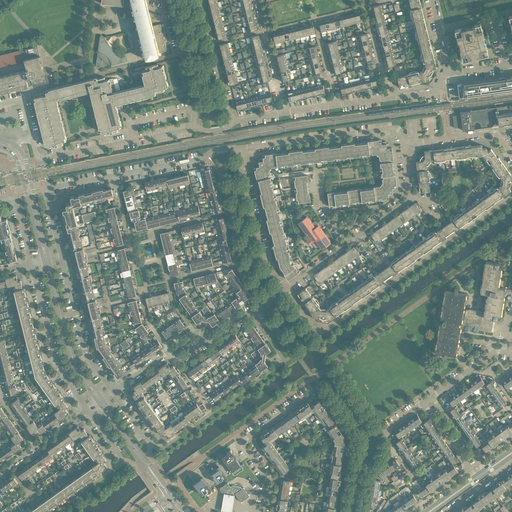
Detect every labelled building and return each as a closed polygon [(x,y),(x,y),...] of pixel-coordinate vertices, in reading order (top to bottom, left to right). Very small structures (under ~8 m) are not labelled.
[(151,20),(145,0),(130,0),(131,1),(132,1),(136,16),(138,24),(139,29),(146,59),(147,59),(148,59),(149,59),(151,59),(152,59),(153,58),(155,57),(154,57),(154,54),(167,51),(160,24),(152,25),(151,20)] [(421,13),(420,8),(421,7),(420,2),(417,2),(416,0),(408,0),(411,9),(410,10),(411,12),(414,25),(425,23),(423,15),(421,15),(421,14),(418,14),(418,13),(421,13)] [(424,35),(423,34),(426,34),(426,31),(427,31),(426,26),(425,23),(414,25),(419,47),(430,44),(428,36),(427,36),(426,35),(424,35)] [(256,24),(246,26),(244,27),(245,32),(257,29),(256,25),(256,24)] [(484,43),(482,35),(483,35),(480,24),(474,25),(474,26),(465,28),(465,27),(455,30),(457,42),(458,41),(460,49),(459,49),(462,61),(472,58),(472,57),(474,57),(475,58),(488,54),(485,43),(484,43)] [(143,59),(142,57),(145,56),(145,59),(146,59),(139,29),(130,31),(135,50),(120,54),(119,54),(115,50),(116,49),(113,46),(112,48),(107,43),(103,37),(100,37),(101,35),(100,35),(96,65),(96,64),(98,64),(99,67),(99,68),(111,65),(111,67),(134,62),(136,61),(143,60),(143,59)] [(367,33),(364,34),(355,36),(356,41),(359,41),(368,38),(368,37),(367,33)] [(430,44),(419,47),(423,63),(424,62),(426,67),(425,69),(432,73),(433,72),(432,69),(436,68),(434,59),(433,60),(432,56),(429,57),(429,56),(431,55),(431,52),(432,52),(430,44)] [(46,81),(42,68),(37,46),(0,54),(0,92),(28,85),(28,84),(32,83),(32,84),(39,83),(46,81)] [(121,107),(120,103),(156,94),(155,93),(164,90),(163,90),(163,88),(168,86),(162,66),(156,67),(155,64),(145,67),(146,70),(142,71),(145,84),(121,90),(116,91),(113,78),(105,80),(105,77),(97,79),(97,78),(60,87),(45,91),(46,92),(37,94),(37,97),(42,96),(43,100),(46,109),(47,116),(49,123),(51,130),(53,136),(54,143),(52,144),(53,147),(63,144),(62,144),(61,141),(66,140),(56,100),(90,91),(100,132),(105,130),(106,133),(105,133),(105,134),(115,131),(114,128),(121,126),(118,113),(117,113),(115,107),(117,107),(117,108),(121,107)] [(407,75),(397,78),(399,85),(404,84),(405,86),(410,85),(410,83),(414,82),(413,79),(414,79),(415,82),(420,81),(420,82),(429,80),(428,76),(431,75),(432,73),(425,69),(423,71),(418,72),(418,71),(407,74),(407,75)] [(499,78),(468,82),(457,83),(459,98),(467,97),(511,90),(511,76),(504,77),(504,76),(499,77),(499,78)] [(43,100),(35,102),(37,111),(46,109),(43,100)] [(511,105),(460,112),(460,115),(453,116),(454,128),(462,127),(462,130),(492,126),(495,123),(496,123),(498,123),(498,125),(511,122),(511,105)] [(47,116),(46,109),(37,111),(39,118),(47,116)] [(47,116),(39,118),(40,125),(49,123),(47,116)] [(49,123),(40,125),(42,132),(51,130),(49,123)] [(51,130),(42,132),(44,139),(53,136),(51,130)] [(53,136),(44,139),(45,145),(52,144),(54,143),(53,136)] [(393,154),(392,147),(382,149),(382,147),(381,139),(374,140),(376,153),(377,154),(378,155),(379,156),(393,154)] [(355,143),(348,143),(349,156),(352,155),(353,156),(360,155),(360,154),(363,154),(365,153),(366,155),(370,154),(369,153),(372,153),(372,154),(376,153),(374,140),(367,141),(367,142),(362,143),(363,147),(362,147),(361,147),(360,143),(355,144),(355,143)] [(349,156),(348,143),(341,144),(341,146),(336,146),(337,150),(335,150),(334,151),(334,147),(329,147),(329,146),(322,147),(323,159),(326,159),(326,160),(334,159),(334,158),(337,157),(339,157),(339,158),(347,157),(347,156),(349,156)] [(472,156),(471,146),(471,145),(449,148),(451,159),(472,156)] [(491,149),(485,153),(484,154),(483,153),(482,145),(471,146),(472,156),(483,155),(489,163),(497,157),(491,149)] [(323,159),(322,147),(315,148),(315,149),(313,149),(310,150),(310,154),(308,154),(308,150),(304,151),(302,151),(302,149),(295,150),(297,162),(300,162),(300,163),(304,163),(306,162),(307,162),(307,161),(313,160),(313,161),(315,161),(317,161),(320,161),(320,159),(323,159)] [(451,159),(449,148),(424,151),(425,155),(422,155),(421,157),(428,162),(429,161),(434,160),(434,161),(451,159)] [(276,153),(269,154),(271,167),(275,167),(275,165),(277,165),(277,166),(281,166),(281,164),(287,164),(287,165),(294,164),(294,163),(297,162),(295,150),(289,151),(289,153),(284,153),(284,157),(283,157),(282,157),(281,154),(276,154),(276,153)] [(263,155),(264,162),(264,165),(254,167),(255,174),(268,171),(271,167),(269,154),(263,155)] [(389,169),(389,168),(389,167),(393,166),(392,161),(393,161),(393,154),(379,156),(380,160),(381,159),(381,162),(380,162),(381,166),(382,166),(382,172),(381,172),(382,176),(383,176),(383,178),(382,178),(383,182),(396,181),(395,174),(394,174),(393,169),(389,169)] [(428,162),(421,157),(420,159),(420,161),(416,162),(420,192),(430,191),(428,180),(430,180),(429,174),(428,169),(427,169),(426,164),(428,162)] [(511,178),(511,176),(500,160),(498,157),(497,157),(489,163),(499,177),(500,176),(503,180),(502,183),(511,184),(511,182),(510,180),(511,178)] [(271,187),(271,184),(270,181),(271,181),(270,177),(269,177),(268,175),(269,174),(268,171),(255,174),(257,181),(259,180),(260,185),(263,184),(264,186),(264,187),(260,188),(262,193),(260,193),(262,200),(274,197),(273,194),(274,194),(272,187),(272,186),(271,187)] [(304,190),(304,189),(303,188),(307,187),(306,182),(308,182),(307,175),(295,176),(295,180),(294,180),(295,187),(296,187),(297,190),(297,193),(296,193),(297,200),(298,200),(298,203),(311,201),(310,194),(308,195),(307,190),(304,190)] [(396,181),(383,182),(380,186),(381,198),(381,199),(388,198),(387,188),(397,187),(396,181)] [(497,187),(484,196),(490,205),(511,191),(508,187),(510,186),(511,184),(502,183),(502,185),(498,188),(497,187)] [(134,192),(133,188),(132,189),(132,186),(124,188),(125,191),(123,191),(124,196),(138,193),(138,191),(134,192)] [(381,198),(380,186),(373,186),(373,188),(367,189),(361,190),(361,188),(354,189),(355,201),(358,201),(358,202),(366,201),(366,200),(368,199),(369,202),(369,199),(371,199),(372,200),(379,199),(379,198),(381,198)] [(100,199),(113,196),(115,201),(113,202),(113,205),(118,204),(114,189),(112,190),(111,188),(103,190),(103,189),(98,190),(100,199)] [(355,201),(354,189),(347,190),(347,191),(335,193),(334,191),(327,192),(329,204),(332,204),(332,205),(339,204),(339,206),(343,205),(343,203),(345,202),(345,204),(353,203),(353,201),(355,201)] [(100,199),(98,190),(92,191),(92,193),(87,194),(85,195),(84,193),(79,195),(79,196),(81,204),(100,199)] [(136,199),(135,196),(141,195),(141,192),(138,193),(124,196),(126,202),(127,201),(136,199)] [(75,221),(72,211),(72,207),(73,207),(73,206),(81,204),(79,196),(74,197),(74,196),(70,197),(72,202),(66,204),(67,208),(63,210),(64,213),(65,213),(67,223),(66,223),(67,226),(76,224),(77,224),(76,220),(75,221)] [(473,218),(490,205),(484,196),(466,209),(473,218)] [(278,212),(277,209),(276,207),(277,206),(276,199),(274,199),(274,197),(262,200),(263,206),(265,206),(266,211),(270,210),(270,211),(270,212),(267,213),(268,218),(267,219),(268,225),(280,222),(279,219),(281,219),(279,212),(278,212)] [(418,202),(416,203),(415,203),(413,204),(410,206),(416,214),(421,211),(418,206),(420,205),(418,202)] [(188,203),(186,204),(189,217),(195,215),(193,206),(189,207),(188,203)] [(139,210),(138,207),(142,206),(141,204),(127,207),(128,212),(130,212),(139,210)] [(184,218),(182,209),(179,210),(178,206),(176,207),(179,219),(184,218)] [(416,214),(410,206),(406,209),(412,217),(416,214)] [(175,211),(171,212),(174,222),(180,220),(179,219),(176,207),(174,207),(175,211)] [(167,209),(165,209),(169,223),(174,222),(171,212),(168,212),(167,209)] [(406,209),(404,210),(402,212),(407,220),(412,217),(406,209)] [(455,231),(470,220),(473,218),(466,209),(453,218),(453,219),(445,226),(450,234),(455,231)] [(139,210),(130,212),(131,217),(132,217),(133,220),(136,219),(136,220),(134,221),(137,230),(147,227),(145,218),(140,219),(140,218),(141,218),(139,210)] [(157,211),(155,212),(158,226),(163,224),(161,214),(158,215),(157,211)] [(118,212),(106,214),(108,220),(117,217),(116,214),(118,214),(118,212)] [(402,212),(399,214),(397,215),(403,223),(407,220),(402,212)] [(82,215),(83,222),(84,223),(91,221),(91,218),(89,213),(82,215)] [(9,232),(6,222),(8,222),(7,218),(2,219),(1,215),(0,214),(0,229),(1,234),(0,234),(1,238),(2,237),(11,235),(10,232),(9,232)] [(146,214),(144,214),(145,218),(147,227),(147,228),(153,227),(150,217),(147,218),(146,214)] [(403,223),(397,215),(393,218),(398,226),(403,223)] [(330,243),(323,232),(315,221),(312,223),(307,217),(298,223),(306,234),(303,236),(308,243),(315,239),(322,249),(330,243)] [(398,226),(393,218),(388,222),(394,230),(398,226)] [(120,222),(109,225),(110,230),(119,228),(119,225),(121,224),(120,222)] [(284,238),(283,235),(283,232),(284,232),(282,225),(281,225),(280,222),(268,225),(270,232),(271,232),(273,237),(276,236),(277,237),(277,238),(273,239),(274,244),(273,244),(275,251),(287,248),(286,245),(287,245),(285,238),(284,238)] [(388,222),(386,223),(384,225),(390,233),(394,230),(388,222)] [(225,223),(216,225),(216,228),(213,229),(213,231),(226,228),(225,223)] [(80,242),(77,229),(76,224),(67,226),(68,232),(70,231),(71,239),(70,239),(71,244),(80,242)] [(384,225),(381,227),(379,228),(385,236),(390,233),(384,225)] [(435,231),(426,237),(422,240),(428,250),(446,237),(450,234),(445,226),(436,232),(435,231)] [(379,228),(378,229),(375,231),(381,239),(385,236),(379,228)] [(170,231),(161,233),(160,233),(162,239),(172,236),(171,233),(175,232),(174,230),(170,231)] [(381,239),(375,231),(370,234),(371,235),(369,237),(371,240),(373,238),(376,242),(381,239)] [(122,238),(121,235),(123,235),(123,233),(112,235),(113,241),(122,238)] [(229,239),(227,233),(218,235),(219,238),(215,239),(216,242),(226,239),(229,239)] [(14,253),(13,248),(11,241),(12,240),(11,235),(2,237),(8,261),(9,261),(9,263),(17,261),(16,259),(17,259),(15,253),(14,253)] [(174,247),(174,244),(177,243),(177,240),(163,244),(164,249),(165,249),(174,247)] [(411,262),(428,250),(422,240),(404,253),(411,262)] [(87,270),(88,270),(81,242),(80,242),(71,244),(73,250),(75,250),(79,266),(77,267),(78,272),(87,270)] [(230,244),(219,247),(219,250),(216,251),(216,253),(229,250),(228,246),(230,246),(230,244)] [(353,247),(351,248),(349,250),(355,258),(359,255),(356,250),(358,249),(356,246),(354,247),(353,247)] [(127,247),(115,250),(117,256),(126,253),(125,250),(127,249),(127,247)] [(292,264),(290,261),(289,258),(290,258),(288,251),(288,250),(287,251),(287,248),(275,251),(276,258),(278,257),(279,264),(283,263),(284,265),(281,267),(285,273),(284,274),(288,279),(298,272),(296,270),(297,269),(293,263),(292,264)] [(349,250),(346,252),(344,253),(350,261),(355,258),(349,250)] [(179,251),(167,254),(165,255),(167,260),(168,259),(177,257),(176,254),(180,253),(179,251)] [(201,253),(199,254),(202,268),(208,266),(207,265),(205,256),(202,257),(201,253)] [(344,253),(343,254),(340,256),(346,264),(350,261),(344,253)] [(391,264),(387,267),(385,268),(383,270),(389,278),(391,277),(393,275),(411,262),(404,253),(391,263),(391,264)] [(233,254),(221,257),(222,260),(218,261),(219,263),(223,263),(232,260),(231,257),(233,256),(233,254)] [(189,260),(192,271),(197,269),(194,259),(191,260),(190,256),(188,257),(189,260)] [(346,264),(340,256),(336,259),(341,267),(346,264)] [(129,258),(118,261),(119,266),(127,264),(128,264),(127,260),(130,260),(129,258)] [(336,259),(334,261),(331,262),(337,270),(341,267),(336,259)] [(182,261),(169,265),(168,265),(169,270),(171,270),(179,268),(179,265),(182,264),(182,261)] [(511,289),(498,287),(501,268),(499,267),(499,264),(486,261),(480,293),(487,294),(484,314),(482,313),(482,312),(478,310),(470,309),(465,309),(465,310),(463,310),(464,304),(464,303),(464,298),(465,298),(466,294),(459,292),(460,289),(454,288),(454,292),(445,290),(444,295),(445,295),(444,300),(442,309),(443,309),(442,314),(441,314),(440,319),(443,320),(442,320),(442,323),(442,324),(440,323),(439,328),(439,333),(438,333),(436,342),(437,342),(436,348),(436,347),(435,352),(444,354),(443,357),(448,358),(449,355),(456,356),(456,351),(457,346),(459,337),(458,337),(459,331),(460,332),(460,327),(463,328),(463,329),(465,331),(467,331),(469,330),(472,330),(473,332),(476,333),(478,331),(478,330),(491,332),(492,327),(491,327),(491,325),(492,325),(493,319),(497,319),(498,316),(500,316),(504,296),(506,297),(506,298),(507,300),(510,300),(511,299),(511,298),(511,289)] [(337,270),(331,262),(327,266),(332,274),(337,270)] [(130,269),(128,264),(127,264),(119,266),(118,266),(119,270),(115,271),(116,273),(129,270),(130,269)] [(332,274),(327,266),(322,269),(328,277),(332,274)] [(224,274),(227,278),(235,273),(232,268),(224,274)] [(328,277),(322,269),(318,272),(319,273),(324,280),(328,277)] [(87,270),(78,272),(80,278),(81,277),(82,282),(84,290),(83,290),(84,296),(93,293),(87,270)] [(374,275),(360,285),(367,294),(385,281),(387,279),(389,278),(383,270),(381,271),(379,273),(374,276),(374,275)] [(215,272),(209,274),(212,284),(215,283),(216,287),(218,286),(217,283),(215,272)] [(324,280),(319,273),(318,272),(316,273),(313,275),(314,276),(312,278),(314,280),(316,279),(319,283),(324,280)] [(235,273),(227,278),(231,283),(238,277),(235,273)] [(16,275),(5,278),(7,286),(13,285),(14,290),(23,288),(21,283),(21,280),(18,281),(16,275)] [(131,275),(121,277),(122,280),(118,281),(118,283),(132,280),(131,275)] [(204,275),(199,276),(201,287),(204,286),(205,290),(207,289),(204,275)] [(238,277),(231,283),(234,287),(241,282),(238,277)] [(184,286),(183,280),(174,283),(175,286),(172,287),(173,289),(184,286)] [(237,292),(244,286),(241,282),(234,287),(237,292)] [(135,290),(134,285),(123,288),(124,291),(120,292),(121,294),(135,290)] [(349,306),(367,294),(360,285),(342,297),(349,306)] [(252,299),(250,296),(251,295),(244,286),(237,292),(240,296),(239,297),(238,296),(232,301),(237,308),(242,305),(241,304),(243,302),(241,300),(242,299),(243,301),(246,298),(249,302),(252,299)] [(23,288),(14,290),(17,301),(27,298),(26,295),(27,294),(26,291),(25,291),(24,287),(23,288)] [(319,305),(316,301),(313,296),(312,297),(306,288),(299,292),(302,297),(300,298),(315,319),(319,316),(320,318),(322,319),(323,310),(321,310),(318,306),(319,305)] [(136,296),(135,290),(121,294),(122,296),(125,295),(126,298),(136,296)] [(185,291),(178,293),(179,298),(181,301),(179,303),(180,304),(190,298),(185,291)] [(167,292),(161,294),(164,304),(167,303),(168,307),(170,306),(169,303),(167,292)] [(98,307),(96,299),(94,293),(93,293),(84,296),(86,301),(88,301),(90,309),(98,307)] [(159,309),(156,296),(156,295),(151,296),(153,306),(156,306),(157,309),(159,309)] [(329,321),(346,308),(349,306),(342,297),(329,307),(330,308),(326,311),(323,310),(322,319),(324,319),(326,318),(329,321)] [(29,305),(29,302),(27,302),(27,298),(17,301),(19,311),(29,309),(28,305),(29,305)] [(185,307),(193,302),(190,298),(180,304),(182,306),(183,305),(185,307)] [(232,301),(229,298),(228,299),(230,302),(227,304),(233,312),(238,309),(237,308),(232,301)] [(187,313),(196,306),(193,302),(185,307),(187,310),(186,312),(187,313)] [(222,303),(221,304),(229,315),(233,312),(227,304),(225,306),(222,303)] [(229,315),(221,304),(219,305),(221,308),(218,310),(224,319),(229,315)] [(140,305),(128,308),(130,313),(139,311),(138,307),(140,307),(140,305)] [(196,306),(187,313),(188,315),(190,313),(192,316),(199,311),(196,306)] [(206,306),(201,309),(205,314),(207,314),(211,312),(206,306)] [(98,307),(90,309),(92,317),(90,318),(91,324),(100,321),(101,321),(98,307)] [(29,309),(19,311),(22,322),(32,319),(31,315),(32,315),(31,312),(30,312),(29,309)] [(224,319),(218,310),(216,312),(213,309),(212,310),(214,313),(219,321),(220,322),(224,319)] [(219,321),(214,313),(210,316),(208,316),(207,316),(202,315),(199,311),(192,316),(193,316),(196,320),(195,320),(197,323),(201,320),(206,321),(209,321),(212,326),(215,324),(214,323),(218,320),(219,321)] [(142,315),(131,318),(132,324),(135,328),(136,328),(142,323),(141,318),(143,317),(142,315)] [(184,326),(182,322),(184,321),(182,318),(180,319),(179,318),(174,321),(181,331),(183,330),(181,328),(184,326)] [(32,319),(22,322),(24,332),(34,330),(34,326),(35,326),(34,323),(33,323),(32,319)] [(104,338),(101,327),(100,321),(91,324),(92,329),(94,328),(96,336),(94,336),(96,342),(108,339),(108,337),(104,338)] [(181,331),(174,321),(170,325),(175,332),(178,330),(179,332),(181,331)] [(144,326),(142,323),(136,328),(135,328),(134,329),(138,333),(147,326),(146,325),(144,326)] [(251,324),(244,328),(246,330),(245,331),(248,335),(258,329),(257,327),(255,328),(253,325),(252,326),(251,324)] [(175,332),(170,325),(166,328),(172,337),(174,336),(172,334),(175,332)] [(147,326),(138,333),(141,338),(148,332),(146,329),(148,328),(147,326)] [(172,337),(166,328),(161,331),(166,339),(169,336),(171,338),(172,337)] [(258,329),(248,335),(252,340),(259,334),(257,331),(259,330),(258,329)] [(34,330),(24,332),(25,334),(27,343),(37,340),(36,337),(37,336),(37,333),(35,334),(34,330)] [(235,334),(231,338),(236,345),(241,342),(235,334)] [(259,334),(252,340),(255,344),(264,337),(263,336),(261,337),(259,334)] [(155,340),(152,342),(157,350),(162,346),(157,339),(154,336),(153,337),(155,340)] [(264,337),(255,344),(258,348),(265,343),(263,340),(265,339),(264,337)] [(231,338),(226,341),(231,348),(236,345),(231,338)] [(112,354),(106,345),(105,342),(109,341),(108,339),(96,342),(97,347),(99,347),(105,356),(103,357),(106,361),(117,354),(116,352),(112,354)] [(126,339),(123,341),(120,344),(124,350),(130,346),(128,343),(127,341),(126,339)] [(37,340),(27,343),(30,353),(40,351),(39,347),(40,347),(39,344),(38,344),(37,340)] [(147,341),(146,342),(153,353),(157,350),(152,342),(150,344),(147,341)] [(226,341),(222,344),(227,352),(231,348),(226,341)] [(153,353),(146,342),(144,344),(146,347),(143,348),(149,356),(153,353)] [(265,361),(265,357),(266,353),(270,350),(268,347),(267,348),(264,344),(265,343),(258,348),(261,353),(261,355),(260,360),(255,363),(261,371),(260,370),(264,367),(265,368),(268,366),(265,361)] [(217,347),(219,349),(223,355),(227,352),(222,344),(217,347)] [(139,347),(137,348),(144,359),(149,356),(143,348),(141,350),(139,347)] [(144,359),(137,348),(135,350),(137,353),(135,355),(140,362),(144,359)] [(223,355),(219,349),(214,352),(219,360),(224,357),(223,355)] [(256,350),(251,354),(255,360),(259,357),(259,355),(256,350)] [(40,351),(30,353),(32,364),(42,361),(41,358),(43,357),(42,354),(41,354),(40,351)] [(219,360),(214,352),(210,356),(215,363),(219,360)] [(125,372),(122,367),(115,358),(118,356),(120,354),(119,353),(117,354),(106,361),(110,366),(111,365),(115,372),(114,372),(118,377),(121,375),(122,377),(135,368),(132,364),(129,366),(131,368),(125,372)] [(140,362),(135,355),(132,357),(130,354),(128,355),(130,358),(135,366),(140,362)] [(210,356),(205,359),(211,366),(215,363),(210,356)] [(205,359),(201,362),(206,369),(211,366),(205,359)] [(261,371),(255,363),(253,360),(251,361),(254,364),(251,366),(258,376),(259,375),(258,373),(261,371)] [(42,361),(32,364),(35,375),(36,375),(45,372),(44,368),(45,368),(45,365),(43,365),(42,361)] [(178,372),(176,369),(175,368),(173,365),(171,367),(167,362),(158,369),(163,376),(168,373),(171,377),(178,372)] [(206,369),(201,362),(197,365),(202,372),(206,369)] [(258,376),(251,366),(248,368),(244,363),(243,364),(244,366),(252,377),(255,375),(256,377),(258,376)] [(197,365),(192,368),(198,376),(202,372),(197,365)] [(252,377),(244,366),(243,368),(245,371),(242,373),(249,382),(250,381),(249,379),(252,377)] [(198,376),(192,368),(188,371),(193,379),(198,376)] [(163,376),(158,369),(154,372),(159,379),(163,376)] [(242,381),(235,373),(234,371),(232,372),(235,375),(232,377),(237,385),(242,381)] [(249,382),(242,373),(240,374),(237,371),(235,373),(242,381),(243,383),(246,381),(247,383),(249,382)] [(45,372),(36,375),(37,377),(36,378),(43,387),(51,381),(49,378),(50,377),(48,374),(47,375),(45,372)] [(159,379),(154,372),(149,375),(154,382),(159,379)] [(178,372),(171,377),(174,382),(181,377),(178,372)] [(154,382),(149,375),(145,378),(150,386),(154,382)] [(237,385),(232,377),(229,379),(227,376),(225,377),(233,388),(237,385)] [(477,379),(473,382),(478,388),(482,385),(483,386),(486,384),(479,376),(477,378),(477,379)] [(181,377),(174,382),(177,386),(184,381),(181,377)] [(233,388),(225,377),(223,378),(226,382),(223,383),(228,391),(233,388)] [(150,386),(145,378),(140,381),(145,389),(150,386)] [(507,388),(511,385),(506,378),(504,379),(505,380),(503,382),(507,388)] [(33,387),(29,380),(26,382),(33,391),(38,388),(36,385),(33,387)] [(496,388),(493,384),(494,383),(492,380),(486,384),(483,386),(485,389),(487,388),(490,392),(496,388)] [(51,381),(43,387),(49,396),(58,390),(55,387),(56,386),(54,383),(53,384),(51,381)] [(141,392),(145,389),(140,381),(131,388),(135,393),(132,395),(134,397),(137,401),(144,396),(141,392)] [(184,381),(177,386),(180,391),(188,386),(184,381)] [(228,391),(223,383),(220,385),(218,382),(216,383),(224,394),(228,391)] [(470,382),(468,384),(473,391),(478,388),(473,382),(471,384),(470,382)] [(224,394),(216,383),(214,385),(217,388),(214,390),(220,397),(224,394)] [(467,387),(464,388),(469,394),(473,391),(468,384),(466,385),(467,387)] [(220,397),(214,390),(212,392),(209,388),(207,390),(210,393),(215,401),(220,397)] [(461,389),(459,390),(464,397),(469,394),(464,388),(462,390),(461,389)] [(496,388),(490,392),(492,394),(488,397),(489,399),(499,392),(496,388)] [(64,399),(62,396),(63,395),(61,392),(60,393),(58,390),(49,396),(56,405),(63,400),(64,399)] [(458,393),(456,395),(460,401),(464,397),(459,390),(457,392),(458,393)] [(499,392),(489,399),(491,401),(495,399),(496,401),(502,397),(499,392)] [(448,398),(454,407),(457,405),(456,404),(460,401),(456,395),(451,398),(450,396),(448,398)] [(151,405),(144,396),(137,401),(136,402),(138,405),(137,406),(139,409),(140,408),(142,411),(151,405)] [(507,403),(506,401),(502,397),(496,401),(498,403),(494,406),(496,408),(500,405),(502,404),(504,406),(507,403)] [(10,404),(14,408),(21,403),(18,398),(10,404)] [(69,413),(65,408),(68,406),(66,404),(65,402),(63,400),(56,405),(59,409),(54,412),(60,419),(69,413)] [(319,400),(311,406),(310,406),(313,410),(319,418),(327,412),(325,409),(326,408),(325,407),(323,403),(322,404),(319,400)] [(304,404),(303,403),(302,404),(299,407),(299,408),(296,410),(302,419),(313,410),(310,406),(311,406),(308,402),(304,404)] [(21,403),(14,408),(17,413),(24,407),(21,403)] [(196,403),(192,407),(198,415),(200,414),(199,412),(202,411),(199,406),(196,403)] [(151,405),(142,411),(145,414),(144,415),(145,418),(147,417),(149,420),(157,414),(151,405)] [(451,414),(454,418),(460,414),(457,409),(459,408),(457,405),(454,407),(448,412),(450,415),(451,414)] [(20,417),(27,412),(24,407),(17,413),(20,417)] [(192,407),(187,410),(193,417),(195,415),(196,416),(198,415),(192,407)] [(193,417),(187,410),(183,413),(184,415),(184,414),(189,421),(191,420),(190,419),(193,417)] [(296,410),(292,413),(298,422),(302,419),(296,410)] [(463,418),(461,416),(465,413),(463,411),(460,414),(454,418),(457,422),(463,418)] [(23,421),(30,416),(27,412),(20,417),(23,421)] [(60,419),(54,412),(50,415),(56,424),(58,422),(57,421),(60,419)] [(322,422),(330,416),(327,412),(319,418),(322,422)] [(292,413),(288,416),(294,424),(298,422),(292,413)] [(5,414),(0,417),(0,421),(1,423),(9,418),(5,414)] [(164,423),(157,414),(149,420),(151,423),(150,424),(152,426),(153,426),(155,429),(156,428),(164,423)] [(189,421),(184,414),(184,415),(180,418),(185,425),(187,423),(188,424),(190,423),(189,421)] [(415,417),(411,420),(415,426),(419,423),(420,425),(423,423),(417,414),(414,416),(415,417)] [(56,424),(50,415),(45,419),(51,426),(53,424),(54,425),(56,424)] [(26,426),(34,421),(30,416),(23,421),(26,426)] [(288,416),(284,419),(290,427),(294,424),(288,416)] [(330,416),(322,422),(325,426),(333,420),(330,416)] [(9,418),(1,423),(5,428),(12,423),(9,418)] [(185,425),(180,418),(175,421),(181,429),(183,428),(183,427),(185,425)] [(429,418),(423,423),(420,425),(422,427),(424,426),(427,430),(433,426),(430,422),(431,421),(429,418)] [(460,427),(470,420),(468,418),(465,420),(463,418),(457,422),(460,427)] [(51,426),(45,419),(41,422),(46,429),(51,426)] [(290,427),(284,419),(280,422),(286,430),(290,427)] [(327,430),(336,424),(333,420),(325,426),(327,430)] [(407,421),(405,422),(410,429),(415,426),(411,420),(408,422),(407,421)] [(469,427),(468,425),(471,422),(470,420),(460,427),(463,431),(469,427)] [(34,421),(26,426),(33,435),(38,431),(40,434),(42,432),(46,429),(41,422),(37,425),(34,421)] [(181,429),(175,421),(171,424),(176,431),(179,429),(179,431),(181,429)] [(503,437),(507,434),(508,435),(511,432),(511,431),(508,426),(508,425),(504,428),(503,427),(498,430),(492,421),(489,423),(495,432),(491,435),(492,436),(488,440),(492,446),(493,447),(497,443),(496,442),(500,439),(501,439),(501,440),(502,440),(500,437),(501,436),(502,439),(503,438),(504,439),(504,438),(503,437)] [(280,422),(276,424),(282,433),(286,430),(280,422)] [(404,425),(402,427),(406,433),(410,429),(405,422),(403,424),(404,425)] [(12,423),(5,428),(8,432),(15,427),(12,423)] [(164,423),(156,428),(159,432),(161,435),(163,433),(167,438),(176,431),(171,424),(166,427),(164,423)] [(276,424),(272,427),(278,436),(282,433),(276,424)] [(338,427),(336,424),(327,430),(335,440),(343,439),(343,437),(344,436),(341,432),(342,431),(340,428),(339,426),(338,427)] [(88,435),(87,433),(86,431),(84,429),(81,430),(78,425),(69,432),(74,440),(78,436),(81,440),(88,435)] [(433,426),(427,430),(429,433),(425,435),(427,438),(436,431),(433,426)] [(15,427),(8,432),(11,437),(18,432),(15,427)] [(269,430),(268,428),(267,429),(263,432),(264,433),(260,436),(266,444),(270,441),(278,436),(272,427),(269,430)] [(394,430),(400,439),(403,437),(402,436),(406,433),(402,427),(397,430),(396,428),(394,430)] [(469,427),(463,431),(466,436),(476,429),(475,427),(471,429),(469,427)] [(476,429),(466,436),(470,440),(476,436),(474,433),(478,431),(476,429)] [(436,431),(427,438),(428,440),(432,437),(434,439),(440,435),(436,431)] [(18,432),(11,437),(14,441),(10,444),(15,451),(19,448),(22,447),(20,444),(25,441),(18,432)] [(69,432),(64,435),(69,443),(74,440),(69,432)] [(88,435),(81,440),(88,449),(96,444),(94,440),(95,440),(93,437),(92,438),(89,434),(88,435)] [(64,435),(60,438),(65,446),(69,443),(64,435)] [(440,435),(434,439),(435,442),(431,444),(433,446),(443,439),(440,435)] [(476,436),(470,440),(473,444),(471,445),(473,448),(480,443),(483,441),(481,439),(479,440),(476,436)] [(397,446),(400,450),(406,446),(403,441),(405,440),(403,437),(400,439),(394,444),(396,447),(397,446)] [(60,438),(55,442),(60,449),(65,446),(60,438)] [(343,439),(335,440),(333,453),(343,455),(343,451),(345,451),(345,450),(346,446),(344,445),(345,440),(344,440),(343,439)] [(440,448),(446,444),(443,439),(433,446),(431,448),(432,450),(434,448),(438,446),(440,448)] [(484,443),(483,441),(480,443),(486,452),(489,450),(488,449),(492,446),(488,440),(484,443)] [(270,441),(266,444),(262,447),(264,450),(263,451),(264,452),(267,456),(268,455),(270,459),(279,453),(270,441)] [(55,442),(51,445),(56,452),(60,449),(55,442)] [(15,451),(10,444),(5,447),(11,456),(13,454),(12,453),(15,451)] [(96,444),(88,449),(94,459),(101,453),(103,453),(100,449),(101,449),(99,446),(98,447),(96,444)] [(446,444),(440,448),(441,450),(438,453),(439,455),(449,448),(446,444)] [(51,445),(46,448),(52,455),(56,452),(51,445)] [(406,446),(400,450),(403,454),(413,447),(411,445),(408,448),(406,446)] [(11,456),(5,447),(1,450),(6,458),(8,456),(9,457),(11,456)] [(413,447),(403,454),(406,459),(412,454),(411,452),(414,450),(413,447)] [(47,451),(44,453),(49,461),(54,457),(52,455),(46,448),(45,449),(45,450),(46,451),(46,450),(47,451)] [(449,448),(439,455),(441,457),(444,454),(446,457),(452,453),(449,448)] [(230,450),(221,456),(223,458),(226,463),(227,464),(234,474),(243,468),(237,458),(236,457),(230,450)] [(39,453),(37,454),(44,464),(49,461),(44,453),(41,456),(40,455),(40,454),(39,453)] [(101,453),(94,459),(97,463),(93,466),(98,473),(107,467),(104,462),(106,460),(104,457),(101,453)] [(279,453),(270,459),(273,463),(281,457),(279,453)] [(455,457),(452,453),(446,457),(449,461),(447,462),(449,465),(452,463),(458,459),(456,456),(455,457)] [(38,458),(35,460),(40,467),(44,464),(37,454),(36,455),(36,456),(36,457),(37,457),(38,458)] [(412,454),(406,459),(409,463),(419,456),(418,454),(414,457),(412,454)] [(419,456),(409,463),(413,468),(415,466),(417,468),(420,466),(417,461),(421,458),(419,456)] [(281,457),(273,463),(276,467),(284,461),(281,457)] [(400,465),(395,459),(393,460),(392,459),(390,461),(395,468),(396,470),(401,467),(400,465)] [(30,460),(29,461),(36,470),(40,467),(35,460),(32,462),(31,461),(32,461),(31,460),(30,460)] [(88,469),(83,461),(82,460),(79,462),(86,471),(84,472),(90,480),(93,478),(94,479),(96,478),(96,477),(99,474),(98,473),(93,466),(88,469)] [(29,464),(26,466),(31,473),(36,470),(29,461),(27,461),(27,463),(28,463),(29,464)] [(284,461),(276,467),(279,471),(287,465),(284,461)] [(389,464),(386,465),(391,471),(395,468),(390,461),(388,462),(389,464)] [(341,474),(342,469),(340,469),(341,464),(331,463),(329,473),(331,473),(330,477),(334,478),(334,477),(335,477),(335,478),(339,478),(339,475),(341,475),(341,474)] [(450,467),(446,470),(451,476),(455,473),(455,474),(458,472),(452,463),(449,465),(450,467)] [(287,465),(279,471),(282,475),(290,469),(287,465)] [(383,466),(381,467),(386,474),(391,471),(386,465),(384,467),(383,466)] [(441,481),(445,478),(446,480),(451,476),(446,470),(446,469),(441,472),(441,471),(436,474),(430,465),(427,468),(433,476),(429,480),(430,481),(425,484),(426,484),(430,490),(431,491),(435,487),(434,486),(438,483),(439,485),(440,484),(438,482),(439,481),(440,483),(441,482),(442,483),(441,481)] [(21,466),(20,467),(27,477),(31,473),(26,466),(23,468),(22,467),(23,467),(22,466),(21,466)] [(219,466),(209,472),(214,478),(214,479),(217,483),(226,476),(224,473),(223,472),(219,466)] [(20,470),(17,473),(22,480),(27,477),(20,467),(19,468),(18,469),(19,470),(19,469),(20,470)] [(378,472),(374,474),(381,478),(386,474),(381,467),(379,469),(380,470),(377,472),(378,472)] [(84,472),(75,479),(81,487),(84,485),(85,486),(88,484),(87,483),(90,480),(84,472)] [(381,478),(374,474),(374,478),(373,478),(373,481),(371,481),(371,484),(379,485),(381,478)] [(199,478),(193,482),(198,489),(202,495),(211,488),(207,483),(202,475),(199,478)] [(7,480),(4,482),(9,489),(13,486),(6,476),(5,477),(5,478),(6,479),(7,480)] [(8,476),(6,476),(13,486),(18,483),(13,476),(10,478),(9,477),(9,476),(8,476)] [(503,479),(501,481),(505,487),(510,484),(505,476),(502,478),(503,479)] [(341,484),(342,479),(339,478),(335,478),(335,477),(334,477),(334,478),(330,477),(329,487),(339,488),(340,484),(341,484)] [(75,479),(66,485),(72,493),(75,491),(76,492),(79,490),(78,489),(81,487),(75,479)] [(497,496),(502,492),(501,490),(506,487),(505,487),(501,481),(501,480),(496,484),(497,485),(493,488),(492,487),(494,491),(493,492),(491,488),(490,489),(490,488),(489,489),(490,490),(486,493),(485,491),(480,495),(485,502),(490,499),(491,500),(497,496)] [(0,481),(0,485),(5,492),(9,489),(4,482),(1,484),(0,483),(1,483),(0,482),(0,481)] [(225,494),(232,495),(233,495),(234,495),(235,494),(241,501),(249,495),(243,487),(242,489),(240,487),(232,485),(230,487),(228,483),(220,489),(222,493),(224,492),(225,493),(225,494)] [(426,484),(422,487),(427,495),(429,493),(428,492),(430,490),(426,484)] [(66,485),(57,491),(63,500),(66,497),(67,498),(70,497),(69,496),(72,493),(66,485)] [(425,496),(427,495),(422,487),(417,491),(421,497),(424,495),(425,496)] [(57,491),(48,498),(54,506),(58,504),(58,505),(61,503),(60,502),(63,500),(57,491)] [(415,492),(408,497),(413,504),(415,503),(414,502),(417,500),(415,497),(417,496),(415,492)] [(225,494),(225,493),(224,493),(221,511),(225,511),(231,511),(235,495),(234,495),(233,495),(232,495),(225,494)] [(482,506),(481,505),(485,502),(480,495),(476,498),(477,499),(473,502),(472,501),(471,501),(474,504),(472,505),(471,502),(470,503),(469,503),(470,504),(466,507),(465,506),(460,509),(461,510),(462,511),(474,511),(475,511),(479,511),(478,509),(482,506)] [(408,497),(404,500),(408,506),(410,505),(411,506),(413,504),(408,497)] [(54,506),(48,498),(40,504),(45,511),(49,510),(50,511),(52,509),(51,508),(54,506)] [(277,502),(276,502),(275,506),(275,508),(276,508),(275,511),(285,511),(288,500),(278,498),(277,502)] [(404,500),(399,503),(404,511),(407,509),(406,508),(408,506),(404,500)] [(399,503),(395,507),(398,511),(399,511),(401,511),(402,511),(404,511),(399,503)]
